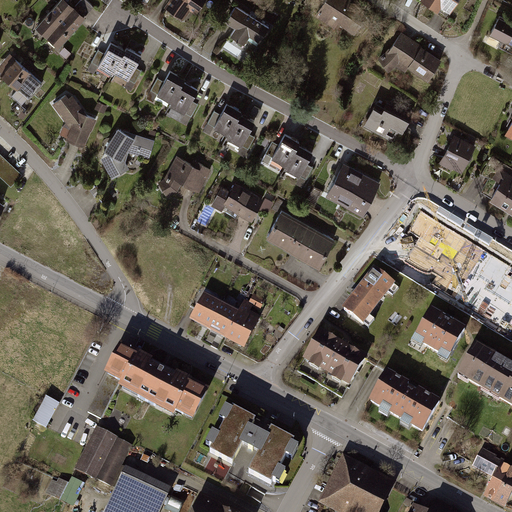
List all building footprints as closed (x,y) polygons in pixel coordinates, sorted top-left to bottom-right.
[(69,2),(65,0),(59,0),(35,28),(58,48),(85,17),(83,15),(76,9),(72,5),(69,2)] [(89,14),(95,4),(89,0),(83,0),(79,7),(89,14)] [(175,0),(176,0),(167,15),(177,21),(189,28),(198,13),(201,15),(209,0),(175,0)] [(368,13),(349,0),(327,0),(317,14),(350,38),(368,13)] [(462,0),(435,0),(432,5),(452,17),(462,0)] [(274,28),(239,5),(230,20),(242,28),(235,38),(248,46),(255,36),(265,43),(274,28)] [(511,23),(500,17),(490,35),(511,46),(511,23)] [(442,61),(399,34),(384,56),(428,84),(442,61)] [(126,51),(110,42),(96,69),(111,77),(123,54),(126,51)] [(64,47),(59,52),(66,58),(71,52),(64,47)] [(137,62),(123,54),(111,77),(109,80),(123,88),(137,62)] [(42,86),(10,62),(0,76),(0,83),(28,105),(42,86)] [(184,82),(169,73),(155,100),(170,108),(182,85),(184,82)] [(196,93),(182,85),(170,108),(168,111),(182,119),(196,93)] [(88,112),(72,93),(59,102),(74,128),(71,137),(89,146),(100,119),(88,112)] [(407,122),(378,104),(362,130),(391,148),(407,122)] [(241,114),(226,106),(212,132),(227,140),(239,118),(241,114)] [(253,125),(239,118),(227,140),(225,144),(239,151),(253,125)] [(140,137),(123,128),(105,156),(115,178),(133,170),(128,159),(133,151),(149,158),(156,141),(140,137)] [(298,144),(283,135),(269,162),(284,170),(296,148),(298,144)] [(478,147),(453,135),(440,161),(466,174),(478,147)] [(310,155),(296,148),(284,170),(282,173),(296,181),(310,155)] [(0,173),(9,164),(0,155),(0,173)] [(209,171),(178,156),(168,177),(199,193),(209,171)] [(511,167),(497,157),(476,189),(500,205),(511,212),(511,167)] [(382,183),(344,162),(327,195),(364,215),(382,183)] [(21,175),(9,164),(0,173),(0,174),(11,185),(21,175)] [(265,198),(236,183),(225,204),(255,219),(265,198)] [(404,225),(457,260),(474,234),(420,200),(404,225)] [(337,240),(282,210),(268,236),(323,266),(337,240)] [(485,276),(511,292),(511,256),(501,250),(485,276)] [(395,289),(371,271),(341,310),(364,328),(395,289)] [(0,280),(0,306),(3,308),(12,285),(0,280)] [(206,334),(222,305),(204,295),(188,325),(206,334)] [(255,306),(246,301),(239,314),(224,344),(242,354),(261,320),(250,314),(255,306)] [(224,344),(239,314),(222,305),(206,334),(224,344)] [(432,310),(415,338),(447,358),(465,330),(432,310)] [(368,359),(324,333),(306,361),(350,388),(368,359)] [(145,407),(161,377),(150,371),(154,363),(123,347),(106,379),(120,386),(117,392),(145,407)] [(505,364),(474,347),(457,377),(488,395),(505,364)] [(511,368),(505,364),(488,395),(511,407),(511,368)] [(439,402),(385,371),(367,403),(420,434),(439,402)] [(172,383),(161,377),(145,407),(173,421),(177,414),(193,422),(210,390),(177,373),(172,383)] [(34,424),(44,430),(58,406),(47,400),(34,424)] [(233,406),(209,449),(231,461),(255,418),(233,406)] [(296,440),(271,427),(248,471),(272,484),(296,440)] [(97,430),(76,472),(108,488),(129,446),(97,430)] [(502,461),(485,452),(476,470),(492,479),(502,461)] [(319,503),(336,511),(378,511),(394,482),(343,456),(319,503)] [(511,491),(511,470),(501,466),(486,497),(505,506),(511,491)] [(126,473),(108,511),(164,511),(172,494),(126,473)] [(72,480),(61,505),(72,510),(83,485),(72,480)] [(232,511),(207,499),(200,511),(232,511)]
